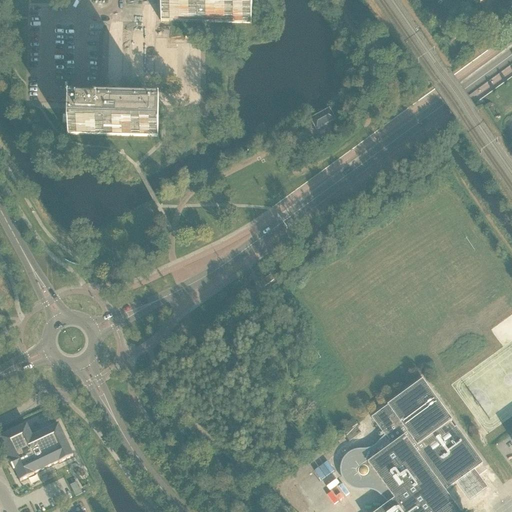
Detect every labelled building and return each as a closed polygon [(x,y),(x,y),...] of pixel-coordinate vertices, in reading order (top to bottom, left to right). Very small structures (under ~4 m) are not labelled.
[(251,0),(161,0),(161,21),(251,24),(251,0)] [(254,2),(253,17),(261,17),(262,2),(254,2)] [(68,109),(67,135),(158,138),(158,111),(68,109)] [(316,130),(335,120),(329,109),(310,120),(315,128),(316,130)] [(274,280),(270,275),(261,281),(264,286),(274,280)] [(343,467),(343,468),(343,470),(343,472),(344,473),(344,475),(345,476),(345,477),(346,479),(347,480),(348,481),(349,482),(351,483),(352,484),(353,485),(355,485),(356,486),(358,486),(359,486),(361,487),(362,487),(365,486),(368,487),(371,487),(373,488),(376,489),(379,490),(382,491),(384,493),(386,495),(389,497),(391,499),(392,501),(377,511),(459,511),(444,491),(482,463),(456,427),(454,428),(450,422),(452,421),(422,381),(388,406),(372,417),(378,426),(385,436),(380,443),(378,444),(376,446),(375,447),(373,448),(370,449),(368,450),(366,450),(363,451),(361,451),(358,451),(357,452),(355,452),(354,453),(352,453),(351,454),(350,455),(349,456),(348,457),(347,458),(346,460),(345,461),(344,462),(344,464),(344,465),(343,467)] [(27,425),(0,438),(0,439),(10,460),(9,461),(14,471),(15,471),(20,482),(34,475),(34,474),(59,462),(59,464),(73,457),(58,425),(32,437),(27,425)] [(355,425),(343,433),(350,441),(361,433),(355,425)] [(79,488),(73,491),(75,497),(82,494),(79,488)]
